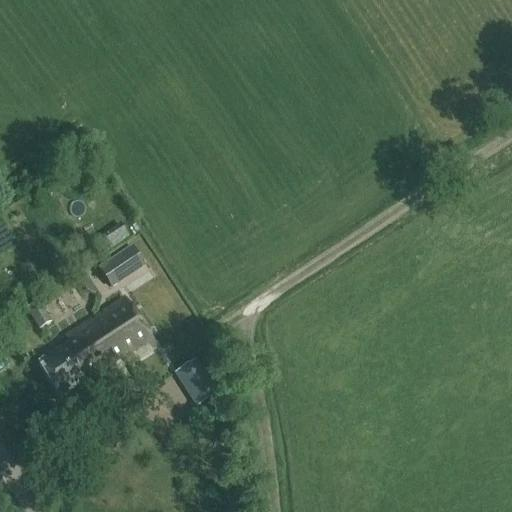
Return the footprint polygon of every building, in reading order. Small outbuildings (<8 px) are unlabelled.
[(97,270),(111,290),(144,268),(130,247),(97,270)] [(81,272),(80,273),(80,282),(86,292),(94,296),(97,294),(81,272)] [(88,385),(99,378),(102,382),(117,372),(112,366),(124,358),(128,365),(155,347),(123,300),(66,339),(69,343),(37,365),(59,398),(85,381),(88,385)] [(44,303),(34,309),(44,328),(54,322),(44,303)] [(197,361),(177,374),(197,404),(217,391),(197,361)]
